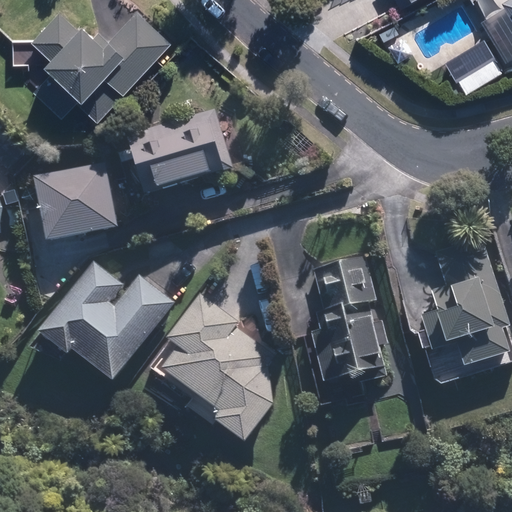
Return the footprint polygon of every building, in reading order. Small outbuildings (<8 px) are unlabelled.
[(94,123),(169,44),(136,13),(107,43),(96,33),(90,40),(77,29),(75,31),(56,13),(29,43),(47,60),(38,70),(94,123)] [(218,109),(130,136),(149,197),(237,170),(218,109)] [(111,157),(33,178),(50,241),(128,220),(111,157)] [(444,307),(428,312),(439,346),(463,338),(471,364),(511,349),(511,333),(509,325),(511,324),(511,311),(485,234),(438,250),(450,284),(437,288),(444,307)] [(325,327),(316,329),(330,380),(390,364),(386,351),(391,349),(389,342),(392,341),(386,319),(382,320),(380,312),(375,313),(372,300),(380,298),(369,254),(350,259),(317,267),(328,309),(320,311),(325,327)] [(112,310),(106,306),(120,288),(91,265),(34,338),(63,361),(67,357),(72,361),(108,389),(172,306),(137,279),(112,310)] [(240,450),(270,409),(265,369),(273,357),(233,330),(235,326),(198,297),(163,343),(167,346),(148,371),(189,404),(183,413),(209,433),(212,430),(240,450)]
